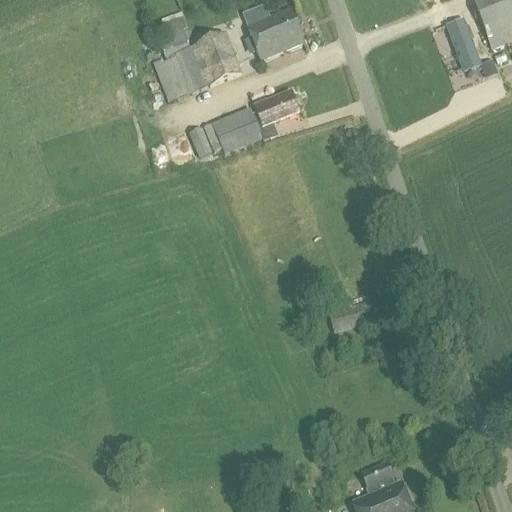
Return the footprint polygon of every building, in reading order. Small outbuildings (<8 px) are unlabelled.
[(291,11),(247,29),(260,65),(305,47),(291,11)] [(479,65),(461,20),(446,26),(463,71),(479,65)] [(214,42),(208,44),(194,50),(210,88),(242,77),(226,37),(214,41),(214,42)] [(210,89),(210,88),(194,50),(190,51),(185,38),(161,47),(167,63),(163,65),(178,102),(210,89)] [(291,94),(255,109),(263,130),(300,115),(291,94)] [(250,111),(212,126),(225,156),(263,141),(250,111)] [(198,161),(212,155),(202,131),(188,136),(198,161)] [(315,292),(302,295),(307,312),(319,308),(315,292)] [(369,298),(327,310),(333,334),(376,322),(369,298)] [(361,476),(367,491),(366,491),(369,498),(353,505),(355,511),(411,511),(400,485),(395,487),(392,480),(393,480),(386,466),(361,476)] [(280,478),(283,496),(292,494),(289,476),(280,478)] [(278,491),(276,479),(256,482),(258,494),(278,491)] [(323,482),(311,486),(316,500),(328,495),(323,482)]
